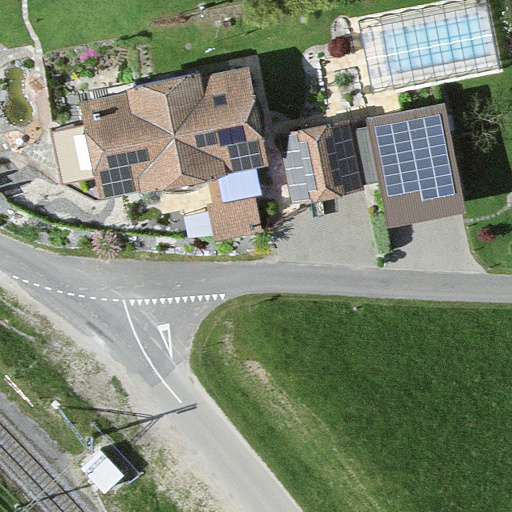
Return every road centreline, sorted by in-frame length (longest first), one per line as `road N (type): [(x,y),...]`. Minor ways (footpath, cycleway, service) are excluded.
road 1 (residential): [(511,292),(304,277),(118,279)]
road 2 (unclassified): [(118,279),(145,354),(269,511)]
road 3 (unclassified): [(0,251),(71,275),(118,279)]
